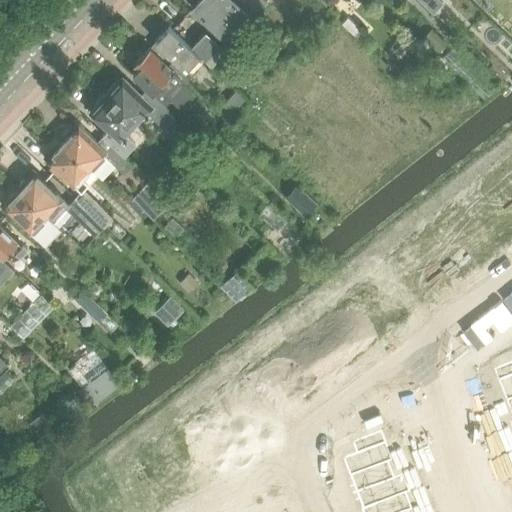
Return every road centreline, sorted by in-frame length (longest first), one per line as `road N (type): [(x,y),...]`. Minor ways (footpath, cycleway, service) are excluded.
road 1 (residential): [(285,450),(511,270)]
road 2 (secondary): [(0,88),(85,0)]
